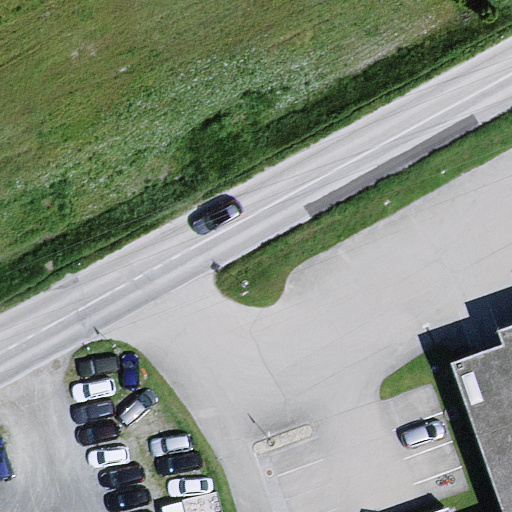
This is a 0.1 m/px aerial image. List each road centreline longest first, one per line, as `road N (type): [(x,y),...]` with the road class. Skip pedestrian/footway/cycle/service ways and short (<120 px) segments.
road 1 (tertiary): [(0,352),(511,73)]
road 2 (unknown): [(30,335),(51,511)]
